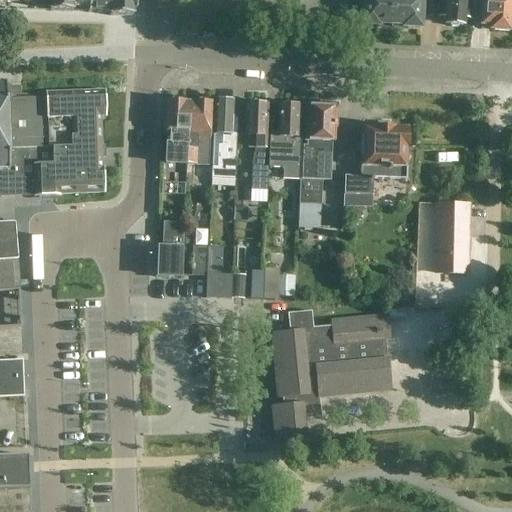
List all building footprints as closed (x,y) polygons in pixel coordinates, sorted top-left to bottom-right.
[(0,0),(0,11),(110,14),(109,16),(109,17),(132,18),(132,17),(131,17),(132,10),(134,10),(134,11),(135,11),(135,0),(0,0)] [(392,0),(361,0),(360,25),(377,26),(377,29),(390,30),(392,0)] [(392,0),(390,30),(404,31),(404,28),(421,29),(422,0),(392,0)] [(439,0),(439,17),(446,18),(445,26),(449,26),(451,28),(457,29),(459,27),(463,27),(464,19),(472,20),(472,0),(439,0)] [(511,0),(482,0),(481,26),(491,26),(491,31),(509,32),(511,3),(511,2),(511,0)] [(6,85),(0,85),(0,172),(9,172),(9,160),(22,160),(20,86),(6,87),(6,85)] [(34,198),(54,197),(61,197),(61,196),(105,195),(105,168),(103,168),(103,159),(106,159),(106,149),(106,146),(103,146),(102,118),(106,118),(106,91),(45,93),(45,95),(21,96),(21,86),(20,86),(22,160),(9,160),(9,172),(0,172),(0,197),(33,196),(34,198)] [(187,166),(189,103),(182,103),(179,99),(174,99),(171,102),(168,102),(166,137),(169,137),(169,144),(165,144),(165,146),(166,146),(165,165),(185,166),(184,167),(186,167),(186,166),(187,166)] [(197,104),(189,103),(187,166),(187,167),(208,168),(211,104),(208,104),(205,100),(199,100),(197,104)] [(215,101),(212,180),(235,181),(238,117),(232,117),(233,101),(215,101)] [(265,133),(267,115),(267,105),(260,105),(254,102),(250,104),(246,104),(245,138),(256,138),(252,163),(251,190),(267,191),(268,173),(269,133),(265,133)] [(298,134),(299,118),(299,106),(291,106),(286,103),(282,106),(278,105),(277,117),(277,138),(270,138),(269,165),(283,166),(283,177),(300,177),(302,134),(298,134)] [(335,129),(335,119),(336,109),(332,109),(329,105),(324,105),(320,108),(308,108),(307,119),(306,148),(303,148),(300,204),(319,205),(321,179),(330,179),(331,144),(333,144),(333,140),(336,138),(337,131),(335,129)] [(359,178),(344,178),(343,209),(371,210),(372,180),(406,181),(407,165),(411,159),(407,153),(408,129),(361,127),(359,178)] [(413,182),(377,181),(376,216),(413,217),(413,182)] [(466,275),(467,223),(468,223),(469,206),(437,205),(435,284),(438,284),(438,275),(466,275)] [(324,229),(328,211),(305,207),(302,224),(324,229)] [(0,241),(16,240),(15,223),(0,223),(0,241)] [(163,225),(163,235),(182,236),(183,225),(163,225)] [(16,240),(0,241),(0,262),(12,261),(18,260),(16,240)] [(207,248),(192,247),(190,277),(205,277),(206,275),(207,248)] [(182,249),(162,248),(156,248),(156,249),(157,249),(156,278),(179,279),(179,280),(180,280),(182,249)] [(0,290),(14,290),(12,261),(0,262),(0,290)] [(231,276),(206,275),(205,277),(205,300),(230,301),(231,299),(231,276)] [(231,276),(231,299),(244,300),(245,276),(232,275),(231,276)] [(295,276),(274,276),(274,297),(294,297),(295,276)] [(389,342),(387,323),(387,317),(331,322),(331,327),(313,329),(311,312),(287,314),(289,334),(271,335),(277,399),(283,399),(284,407),(271,408),(273,440),(307,437),(305,420),(322,419),(320,399),(390,393),(387,361),(386,361),(384,342),(389,342)] [(0,399),(24,398),(22,362),(0,362),(0,399)] [(0,458),(0,492),(29,491),(28,457),(0,458)] [(0,511),(28,511),(29,491),(0,492),(0,511)]
